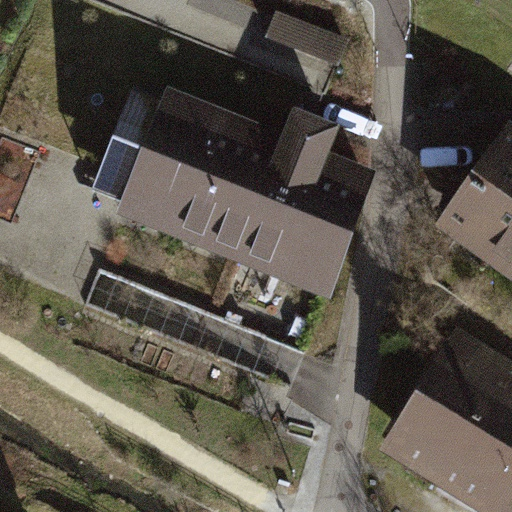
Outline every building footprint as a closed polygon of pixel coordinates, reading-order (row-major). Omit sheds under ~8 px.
[(271,11),(259,39),(334,69),(345,41),(271,11)] [(279,138),(164,95),(159,106),(126,94),(87,196),(112,206),(107,220),(320,300),(368,173),(325,157),(334,133),(288,115),(279,138)] [(511,129),(506,125),(430,230),(511,288),(511,129)] [(301,354),(94,268),(80,301),(287,388),(301,354)] [(511,511),(511,367),(458,332),(378,454),(467,511),(511,511)]
